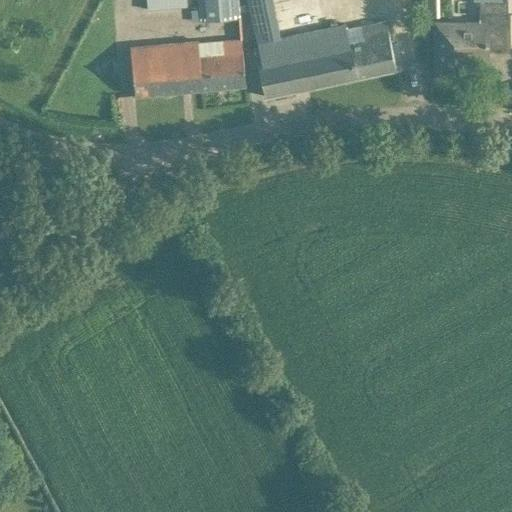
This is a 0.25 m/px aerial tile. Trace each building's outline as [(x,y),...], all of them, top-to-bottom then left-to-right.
[(197,0),(200,19),(240,16),(238,0),(197,0)] [(248,0),(257,41),(281,36),(273,0),(248,0)] [(428,0),(429,17),(438,16),(437,0),(428,0)] [(478,0),(479,21),(434,22),(434,50),(435,70),(451,70),(451,61),(487,61),(487,51),(510,51),(510,15),(507,15),(506,0),(478,0)] [(386,20),(346,29),(356,77),(396,69),(386,20)] [(257,61),(260,77),(264,96),(356,77),(346,29),(345,24),(257,42),(261,60),(257,61)] [(130,47),(133,75),(135,95),(245,84),(241,40),(221,42),(222,54),(199,56),(198,49),(175,51),(174,43),(130,47)]
